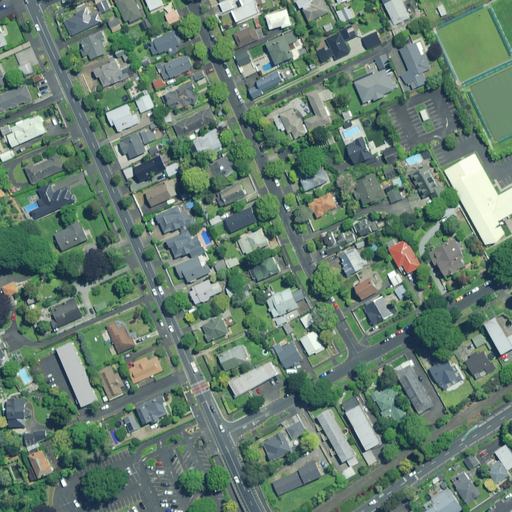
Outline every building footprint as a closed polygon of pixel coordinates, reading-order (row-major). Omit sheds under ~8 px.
[(112,10),(107,0),(106,0),(97,5),(100,12),(89,17),(87,12),(63,23),(70,37),(102,23),(99,16),(112,10)] [(143,18),(134,0),(114,0),(125,23),(129,21),(130,23),(143,18)] [(145,0),(151,12),(164,7),(160,0),(145,0)] [(229,0),(227,0),(219,4),(223,14),(233,9),(229,0)] [(255,7),(256,6),(253,0),(239,0),(243,8),(232,12),(236,22),(258,14),(255,7)] [(313,2),(311,0),(300,0),(297,2),(300,9),(303,8),(304,10),(303,11),(309,23),(329,13),(323,0),(317,0),(315,1),(313,2)] [(400,0),(382,0),(395,26),(410,18),(400,0)] [(446,4),(441,7),(445,15),(451,13),(446,4)] [(354,17),(349,7),(339,11),(336,13),(342,24),(354,17)] [(291,26),(287,10),(266,16),(270,30),(281,27),(282,29),(291,26)] [(180,20),(176,11),(165,15),(170,25),(180,20)] [(122,25),(118,18),(108,23),(113,33),(121,29),(119,26),(122,25)] [(152,28),(148,19),(139,23),(143,32),(152,28)] [(358,37),(352,25),(337,32),(337,34),(326,40),(330,48),(328,49),(326,46),(317,51),(323,64),(331,60),(330,58),(334,56),(337,61),(348,55),(351,53),(349,50),(350,50),(347,43),(358,37)] [(259,40),(256,33),(254,30),(253,30),(251,27),(233,35),(240,49),(259,40)] [(184,42),(178,29),(162,36),(150,42),(152,47),(149,48),(154,57),(167,50),(170,56),(179,51),(176,46),(184,42)] [(108,47),(101,31),(80,40),(85,51),(82,53),(84,57),(89,55),(91,60),(106,54),(104,48),(108,47)] [(275,66),(295,57),(289,45),(298,41),(294,32),(266,44),(275,66)] [(366,49),(377,44),(376,44),(379,43),(376,36),(373,37),(370,32),(361,36),(363,42),(366,49)] [(423,73),(431,69),(419,42),(400,50),(409,71),(401,75),(405,85),(410,83),(413,90),(427,83),(423,73)] [(251,62),(247,52),(235,56),(240,67),(251,62)] [(375,59),(380,71),(391,66),(386,54),(375,59)] [(193,68),(188,56),(185,57),(185,56),(162,65),(161,63),(156,66),(159,74),(161,73),(165,81),(170,78),(170,79),(174,77),(175,78),(182,75),(181,74),(191,71),(190,69),(193,68)] [(104,88),(131,77),(129,72),(131,71),(129,65),(120,69),(117,61),(94,70),(97,79),(100,78),(104,88)] [(30,64),(20,68),(22,72),(23,71),(25,77),(34,73),(30,64)] [(367,103),(368,103),(371,102),(371,101),(374,100),(374,102),(385,97),(384,96),(394,91),(394,90),(398,88),(395,83),(392,84),(388,76),(393,74),(390,69),(380,72),(355,83),(364,104),(367,103)] [(205,77),(202,71),(194,75),(196,81),(205,77)] [(281,79),(282,78),(279,72),(278,73),(278,71),(271,74),(272,76),(265,80),(264,78),(256,82),(258,86),(249,90),(253,99),(262,95),(261,93),(283,83),(281,79)] [(45,78),(42,72),(32,77),(34,83),(45,78)] [(165,87),(161,78),(153,83),(157,91),(165,87)] [(177,110),(191,104),(196,106),(199,96),(192,82),(164,95),(170,110),(176,107),(177,110)] [(0,114),(6,112),(5,110),(11,108),(11,109),(19,106),(19,105),(24,102),(25,104),(32,101),(25,85),(0,95),(0,114)] [(309,134),(331,124),(328,117),(331,116),(326,106),(324,108),(322,103),(333,98),(329,89),(319,93),(317,94),(316,91),(307,96),(316,116),(304,121),(305,124),(303,125),(300,118),(298,119),(293,109),(286,112),(279,115),(281,118),(274,121),(279,130),(280,130),(281,132),(286,130),(288,134),(291,142),(295,141),(308,135),(309,134)] [(154,108),(149,95),(136,101),(141,113),(154,108)] [(132,117),(127,105),(106,114),(112,127),(115,126),(118,133),(141,123),(137,115),(132,117)] [(347,105),(335,110),(341,122),(352,117),(347,105)] [(216,122),(209,107),(194,114),(194,115),(189,118),(188,117),(177,123),(177,124),(173,126),(180,139),(216,122)] [(171,113),(162,114),(163,124),(172,122),(171,113)] [(41,118),(40,116),(32,120),(30,120),(29,119),(23,121),(17,124),(17,126),(11,129),(9,125),(0,128),(7,145),(11,144),(12,148),(47,133),(42,123),(45,122),(42,117),(41,118)] [(157,140),(154,133),(156,128),(155,128),(158,127),(156,122),(149,125),(151,129),(146,131),(145,130),(121,140),(122,142),(119,143),(124,155),(127,154),(130,160),(147,152),(144,145),(146,144),(150,152),(157,149),(154,141),(157,140)] [(221,148),(224,146),(217,130),(193,141),(195,144),(191,145),(195,154),(198,153),(201,160),(222,151),(221,148)] [(335,143),(330,131),(319,136),(324,148),(335,143)] [(347,148),(355,166),(363,163),(364,166),(373,163),(378,161),(375,155),(372,156),(365,138),(356,142),(357,144),(347,148)] [(401,160),(395,146),(382,152),(389,166),(401,160)] [(15,157),(12,150),(0,154),(0,156),(2,162),(15,157)] [(24,168),(32,186),(44,181),(43,180),(64,170),(56,154),(48,157),(49,158),(34,165),(34,164),(24,168)] [(511,188),(499,196),(475,154),(445,171),(486,245),(498,244),(506,235),(499,222),(511,214),(511,188)] [(230,156),(206,168),(208,173),(206,175),(208,180),(211,179),(216,190),(241,178),(230,156)] [(159,172),(164,170),(165,166),(160,157),(154,160),(153,158),(133,167),(140,183),(160,174),(159,172)] [(167,173),(165,174),(167,177),(168,176),(169,178),(181,172),(176,163),(166,168),(166,171),(167,173)] [(201,163),(195,166),(200,174),(206,171),(201,163)] [(396,176),(391,165),(383,169),(388,180),(396,176)] [(439,188),(428,166),(410,176),(423,200),(431,196),(435,204),(447,197),(442,186),(439,188)] [(135,176),(131,167),(123,170),(127,179),(135,176)] [(328,181),(324,170),(300,181),(305,192),(328,181)] [(372,205),(387,199),(383,191),(382,191),(375,174),(361,180),(361,181),(355,184),(358,190),(353,192),(357,201),(362,199),(365,207),(372,204),(372,205)] [(177,188),(173,179),(164,183),(165,184),(145,193),(152,207),(177,196),(174,189),(177,188)] [(246,197),(241,183),(215,193),(221,207),(246,197)] [(53,192),(50,185),(38,190),(48,214),(76,202),(72,194),(71,195),(69,189),(62,192),(61,189),(53,192)] [(402,199),(398,190),(388,194),(392,204),(402,199)] [(336,208),(329,194),(308,204),(312,213),(314,212),(317,219),(325,215),(324,214),(336,208)] [(441,219),(445,217),(449,224),(457,220),(453,213),(461,209),(457,200),(437,211),(441,219)] [(182,233),(188,230),(187,226),(191,224),(183,205),(156,216),(159,224),(160,223),(165,234),(179,228),(182,233)] [(251,207),(246,209),(247,211),(228,219),(234,232),(257,222),(251,207)] [(221,221),(218,216),(210,220),(213,226),(221,221)] [(350,226),(354,235),(352,236),(358,248),(365,245),(364,242),(375,236),(370,225),(368,226),(364,219),(350,226)] [(386,226),(384,221),(377,224),(379,229),(386,226)] [(80,224),(68,229),(55,235),(62,252),(88,241),(80,224)] [(188,230),(182,233),(182,234),(166,241),(170,248),(171,248),(175,259),(184,255),(186,259),(198,254),(198,255),(206,252),(199,236),(192,239),(188,230)] [(323,239),(326,247),(323,248),(328,258),(335,255),(354,246),(348,234),(345,236),(342,230),(323,239)] [(265,239),(261,231),(238,241),(245,256),(269,245),(266,238),(265,239)] [(421,267),(406,240),(389,250),(399,268),(404,277),(421,267)] [(453,275),(460,272),(458,269),(465,266),(460,257),(463,255),(455,240),(429,253),(436,267),(439,266),(442,272),(450,268),(453,275)] [(355,249),(340,256),(344,265),(341,266),(347,277),(368,266),(364,258),(361,260),(355,249)] [(212,273),(210,268),(208,264),(203,266),(201,262),(199,256),(176,267),(181,279),(186,277),(188,283),(212,273)] [(276,267),(272,257),(251,266),(256,278),(258,277),(260,281),(281,272),(278,266),(276,267)] [(239,265),(236,258),(225,262),(228,269),(239,265)] [(220,260),(213,263),(218,274),(225,271),(220,260)] [(394,270),(387,274),(392,284),(400,279),(394,270)] [(363,300),(379,292),(371,277),(354,286),(362,301),(363,300)] [(212,285),(209,280),(193,288),(194,291),(190,293),(196,306),(210,300),(210,298),(222,292),(218,283),(212,285)] [(17,283),(4,288),(8,298),(21,293),(17,283)] [(232,285),(224,289),(231,301),(238,297),(232,285)] [(408,295),(402,285),(394,291),(400,300),(408,295)] [(283,315),(298,308),(296,303),(305,299),(301,290),(292,294),(290,289),(266,300),(273,314),(278,326),(287,322),(283,315)] [(79,308),(74,296),(64,300),(65,302),(52,308),(58,324),(53,326),(56,335),(84,323),(78,308),(79,308)] [(366,304),(367,306),(363,308),(374,326),(395,314),(391,306),(388,308),(382,297),(373,302),(372,300),(366,304)] [(314,324),(309,315),(301,320),(305,329),(314,324)] [(224,322),(221,317),(201,326),(209,343),(229,334),(226,329),(234,325),(231,319),(224,322)] [(511,335),(507,338),(496,318),(485,325),(502,355),(511,349),(511,335)] [(118,330),(116,324),(107,327),(118,354),(136,347),(132,337),(130,338),(125,327),(118,330)] [(289,325),(283,328),(288,335),(293,332),(289,325)] [(11,332),(4,335),(8,343),(14,340),(11,332)] [(323,348),(315,332),(301,340),(310,356),(323,348)] [(486,344),(481,333),(471,337),(476,348),(486,344)] [(303,361),(293,343),(283,349),(280,345),(274,348),(286,370),(303,361)] [(58,350),(78,397),(74,398),(77,405),(81,403),(82,408),(97,402),(73,344),(58,350)] [(248,362),(241,346),(219,355),(226,372),(248,362)] [(490,363),(483,351),(465,361),(475,381),(496,369),(492,362),(490,363)] [(163,373),(157,358),(148,362),(147,358),(129,365),(136,383),(163,373)] [(452,360),(430,373),(438,389),(441,387),(443,391),(463,380),(452,360)] [(278,375),(271,361),(247,374),(247,373),(229,383),(237,397),(278,375)] [(434,407),(409,361),(394,370),(419,415),(434,407)] [(99,375),(107,396),(103,398),(105,403),(110,401),(124,395),(117,378),(111,381),(107,371),(99,375)] [(408,420),(389,388),(374,396),(383,412),(390,408),(400,424),(408,420)] [(168,414),(165,407),(168,406),(163,396),(136,408),(144,426),(153,422),(154,424),(161,421),(159,418),(168,414)] [(381,444),(357,397),(342,405),(367,451),(381,444)] [(26,427),(26,418),(30,418),(29,409),(26,409),(26,399),(9,400),(9,428),(26,427)] [(319,432),(324,430),(325,432),(320,435),(324,442),(330,439),(334,447),(328,450),(332,457),(337,454),(343,463),(347,461),(350,467),(352,467),(359,463),(330,410),(317,417),(319,421),(314,424),(319,432)] [(140,429),(135,415),(124,419),(130,433),(140,429)] [(306,433),(300,422),(287,428),(293,439),(306,433)] [(26,445),(37,444),(47,444),(46,430),(36,431),(36,436),(25,437),(26,445)] [(293,453),(284,430),(261,439),(271,462),(293,453)] [(511,468),(511,454),(507,446),(496,454),(500,460),(489,468),(492,472),(489,474),(496,485),(510,476),(507,472),(511,468)] [(52,465),(50,466),(44,450),(30,456),(40,479),(55,472),(52,465)] [(370,450),(362,454),(369,466),(377,462),(370,450)] [(479,465),(474,456),(465,463),(470,471),(479,465)] [(322,477),(316,463),(272,483),(279,497),(322,477)] [(22,477),(17,467),(10,470),(15,480),(22,477)] [(473,484),(471,480),(473,479),(468,471),(464,474),(463,472),(457,476),(460,480),(453,484),(467,505),(481,495),(473,484)] [(443,479),(441,475),(430,482),(433,486),(443,479)] [(459,511),(463,510),(449,489),(432,500),(436,506),(426,511),(459,511)]
